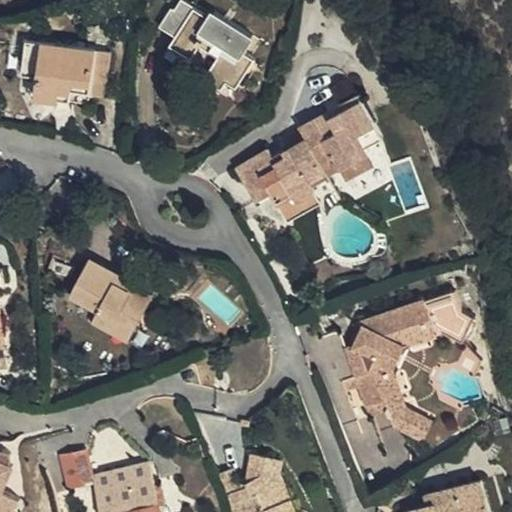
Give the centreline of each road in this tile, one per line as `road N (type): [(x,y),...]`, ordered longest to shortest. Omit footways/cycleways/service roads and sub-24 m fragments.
road 1 (residential): [(356,511),(275,301),(242,252)]
road 2 (residential): [(242,252),(212,193),(186,179),(132,172)]
road 3 (residential): [(242,252),(162,227),(132,172)]
road 4 (residential): [(132,172),(0,142)]
